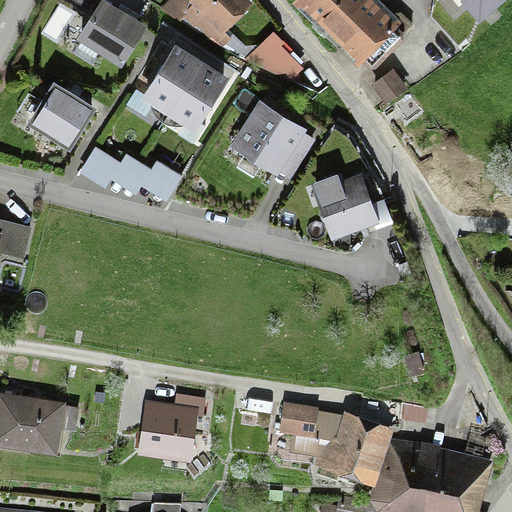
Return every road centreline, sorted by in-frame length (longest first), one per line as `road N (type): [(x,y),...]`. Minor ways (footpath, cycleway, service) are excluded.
road 1 (residential): [(0,184),(368,271)]
road 2 (residential): [(0,342),(353,397)]
road 3 (residential): [(394,151),(440,289),(511,442)]
road 4 (residential): [(394,151),(511,340)]
road 5 (residential): [(272,0),(394,151)]
